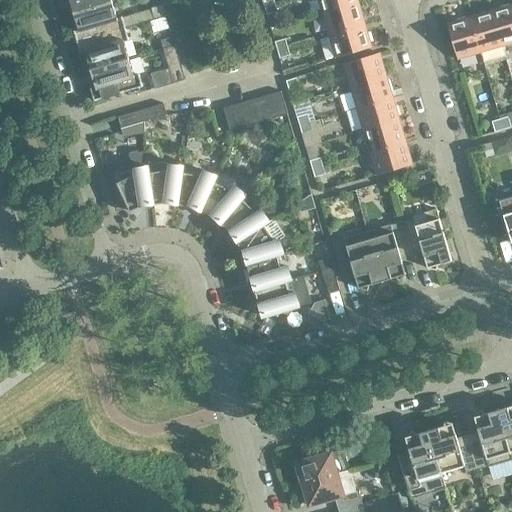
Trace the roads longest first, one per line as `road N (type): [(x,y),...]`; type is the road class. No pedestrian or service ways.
road 1 (residential): [(491,295),(407,0)]
road 2 (residential): [(491,295),(220,375)]
road 3 (residential): [(241,443),(510,365)]
road 4 (residential): [(108,268),(29,0)]
road 5 (residential): [(108,268),(165,255),(190,272),(220,375)]
